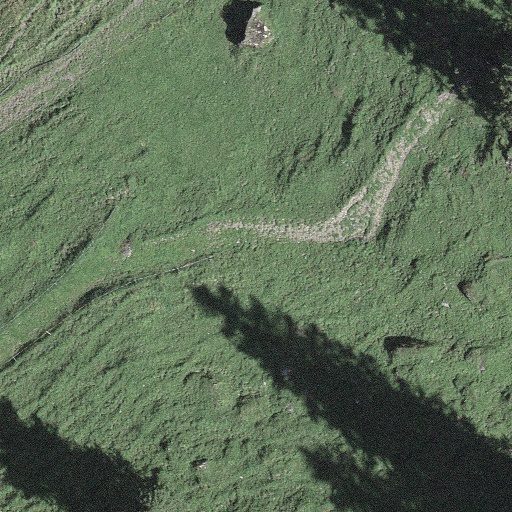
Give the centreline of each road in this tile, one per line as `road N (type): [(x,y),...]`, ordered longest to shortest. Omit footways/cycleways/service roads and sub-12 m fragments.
road 1 (track): [(0,352),(103,269),(240,234),(347,234),(511,23)]
road 2 (track): [(0,127),(160,0)]
